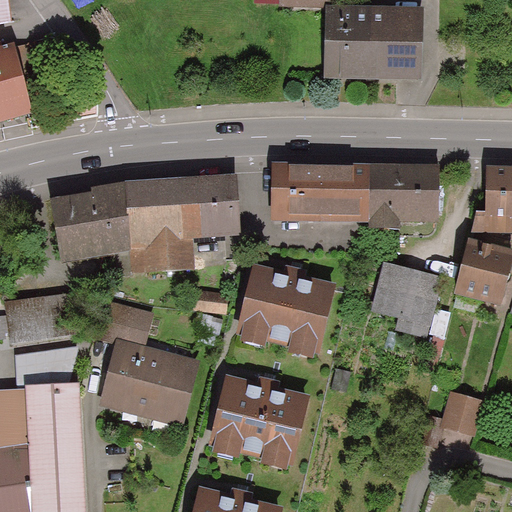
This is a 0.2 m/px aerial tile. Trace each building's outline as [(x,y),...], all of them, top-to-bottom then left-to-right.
[(5,0),(0,0),(0,23),(8,22),(5,0)] [(420,14),(330,13),(329,76),(419,77),(420,14)] [(0,120),(45,108),(27,45),(12,50),(0,48),(0,120)] [(371,171),(274,172),(274,221),(371,220),(371,171)] [(439,171),(371,171),(371,220),(371,229),(400,229),(401,217),(439,217),(439,171)] [(511,171),(488,171),(488,222),(511,222),(511,171)] [(237,179),(127,188),(131,242),(148,243),(150,274),(191,270),(189,233),(241,228),(237,179)] [(92,199),(54,205),(63,257),(131,246),(131,242),(127,188),(92,192),(92,199)] [(511,253),(470,243),(458,292),(499,302),(511,253)] [(441,279),(387,264),(374,309),(400,316),(397,329),(426,336),(441,279)] [(287,279),(256,272),(241,331),(321,351),(336,290),(303,282),(305,273),(289,269),(287,279)] [(75,294),(7,305),(13,343),(81,333),(75,294)] [(152,316),(104,304),(96,333),(143,345),(152,316)] [(193,364),(122,344),(106,402),(129,408),(131,403),(176,415),(174,422),(177,423),(193,364)] [(6,455),(0,456),(0,511),(87,511),(82,388),(68,388),(78,350),(26,354),(25,390),(2,390),(6,455)] [(261,390),(230,382),(216,440),(292,459),(307,400),(275,392),(277,385),(263,381),(261,390)] [(482,405),(455,395),(445,426),(474,434),(482,405)] [(445,426),(428,421),(423,444),(440,446),(445,426)] [(234,500),(201,492),(196,511),(281,511),(282,511),(250,503),(252,495),(236,491),(234,500)]
